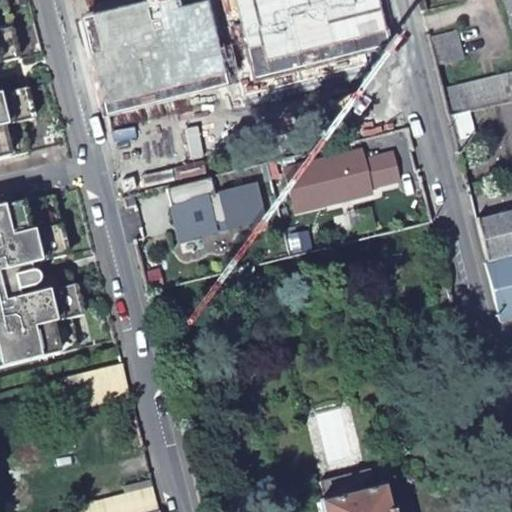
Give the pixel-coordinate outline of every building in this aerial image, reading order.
[(1,0),(0,0),(0,160),(27,154),(19,123),(33,120),(25,88),(10,92),(8,85),(5,81),(1,79),(0,79),(0,63),(17,59),(1,0)] [(126,0),(72,0),(75,13),(126,0)] [(511,0),(502,0),(511,30),(511,0)] [(142,28),(83,42),(107,139),(166,125),(142,28)] [(455,30),(427,37),(434,65),(463,58),(455,30)] [(511,72),(440,90),(447,117),(467,112),(511,101),(511,72)] [(447,117),(455,150),(476,146),(467,112),(447,117)] [(284,170),(293,206),(327,198),(329,204),(370,194),(369,188),(397,180),(391,154),(363,161),(360,151),(284,170)] [(137,168),(143,194),(195,181),(189,155),(137,168)] [(166,190),(178,242),(214,233),(212,227),(225,224),(227,230),(262,223),(254,187),(214,196),(210,180),(166,190)] [(59,289),(57,280),(54,277),(51,276),(40,278),(37,277),(36,275),(31,274),(29,266),(68,257),(52,195),(0,208),(0,368),(77,348),(70,318),(82,314),(74,285),(59,289)] [(511,211),(475,221),(487,265),(511,259),(511,211)] [(511,259),(487,265),(485,266),(499,323),(511,320),(511,259)] [(464,350),(453,309),(436,312),(447,354),(464,350)] [(129,394),(122,365),(62,380),(69,410),(129,394)] [(388,511),(382,487),(316,505),(318,511),(393,511),(389,511),(388,511)] [(82,511),(159,511),(155,493),(83,511),(82,511)]
